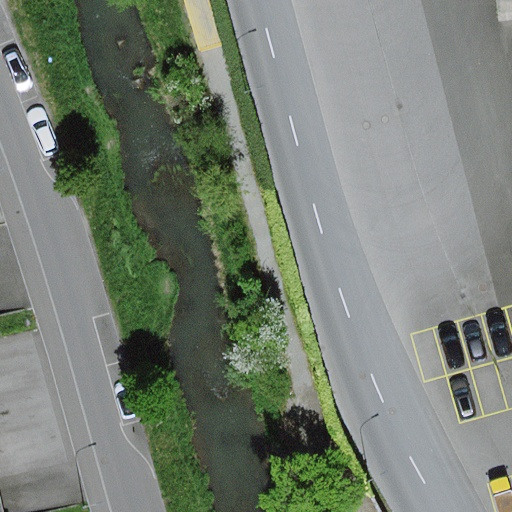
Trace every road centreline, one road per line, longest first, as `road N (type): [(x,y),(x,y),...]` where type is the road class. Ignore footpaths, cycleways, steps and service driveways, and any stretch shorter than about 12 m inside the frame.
road 1 (residential): [(439,511),(372,374),(265,0)]
road 2 (residential): [(128,511),(0,94)]
